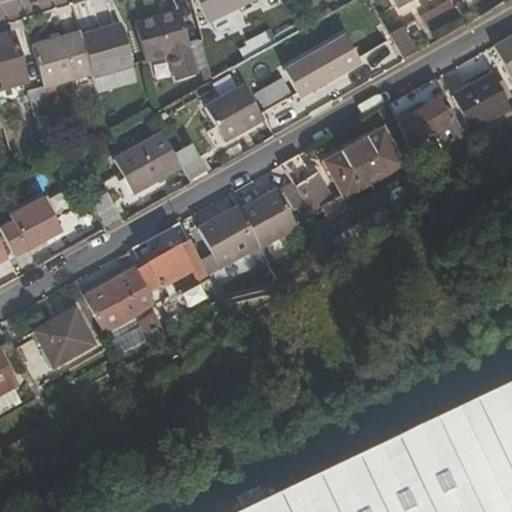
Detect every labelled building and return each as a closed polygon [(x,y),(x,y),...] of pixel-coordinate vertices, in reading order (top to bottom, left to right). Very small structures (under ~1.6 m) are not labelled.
[(197,0),(210,25),(258,0),(197,0)] [(414,0),(394,0),(399,8),(414,0)] [(451,0),(422,17),(429,29),(461,11),(455,0),(451,0)] [(135,24),(146,63),(170,57),(177,80),(211,71),(203,41),(188,44),(180,12),(135,24)] [(133,67),(122,25),(81,36),(93,75),(94,79),(133,67)] [(390,36),(404,61),(419,53),(405,29),(390,36)] [(0,90),(29,83),(15,33),(0,37),(0,90)] [(81,36),(81,33),(32,47),(44,88),(93,75),(81,36)] [(511,35),(493,46),(511,79),(511,35)] [(346,37),(285,71),(300,98),(362,64),(346,37)] [(248,64),(250,80),(274,77),(271,60),(248,64)] [(451,96),(471,132),(511,110),(492,74),(451,96)] [(284,78),(255,91),(272,130),(301,117),(284,78)] [(388,106),(412,148),(435,136),(442,150),(464,137),(432,80),(388,106)] [(206,108),(226,143),(266,120),(246,85),(206,108)] [(61,146),(44,88),(28,92),(44,151),(61,146)] [(384,131),(326,163),(345,197),(403,165),(384,131)] [(175,155),(163,132),(114,160),(134,195),(183,168),(175,155)] [(175,155),(183,168),(190,182),(208,172),(193,145),(175,155)] [(310,169),(300,155),(284,164),(299,191),(314,212),(335,200),(314,167),(310,169)] [(241,211),(262,248),(298,228),(278,191),(241,211)] [(107,194),(90,203),(104,229),(121,220),(107,194)] [(0,222),(0,232),(15,259),(28,252),(47,242),(62,233),(42,199),(0,222)] [(241,211),(239,207),(199,229),(221,269),(262,248),(241,211)] [(137,270),(151,295),(204,266),(189,241),(137,270)] [(47,242),(28,252),(30,256),(49,245),(47,242)] [(137,270),(135,266),(84,294),(106,334),(157,306),(151,295),(137,270)] [(272,269),(228,269),(228,291),(272,290),(272,269)] [(16,350),(33,380),(96,345),(76,310),(35,333),(37,338),(16,350)] [(0,354),(0,396),(18,386),(0,354)] [(511,511),(511,381),(238,511),(511,511)]
